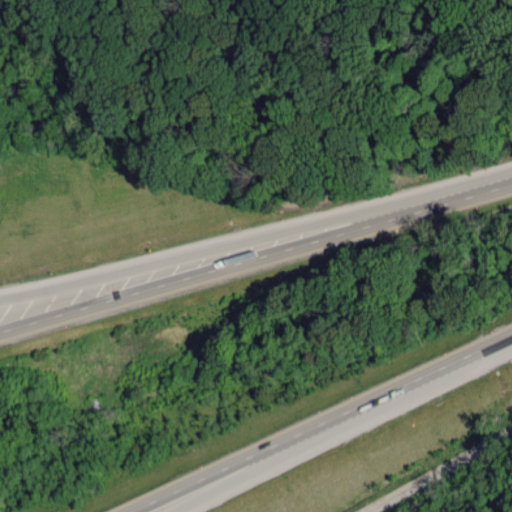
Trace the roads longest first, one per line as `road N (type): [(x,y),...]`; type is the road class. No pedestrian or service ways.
road 1 (motorway): [(511,180),(0,335)]
road 2 (motorway): [(416,208),(0,296)]
road 3 (motorway): [(133,511),(511,337)]
road 4 (motorway): [(178,511),(324,426)]
road 5 (residential): [(374,511),(511,439)]
